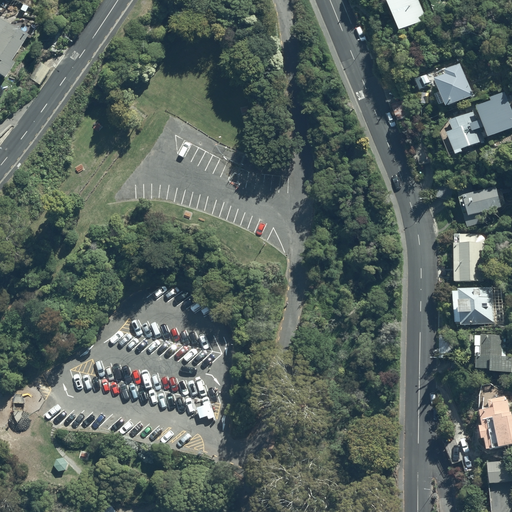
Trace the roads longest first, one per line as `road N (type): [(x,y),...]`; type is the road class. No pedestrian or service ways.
road 1 (secondary): [(418,417),(418,233),(330,0)]
road 2 (secondary): [(118,0),(0,165)]
